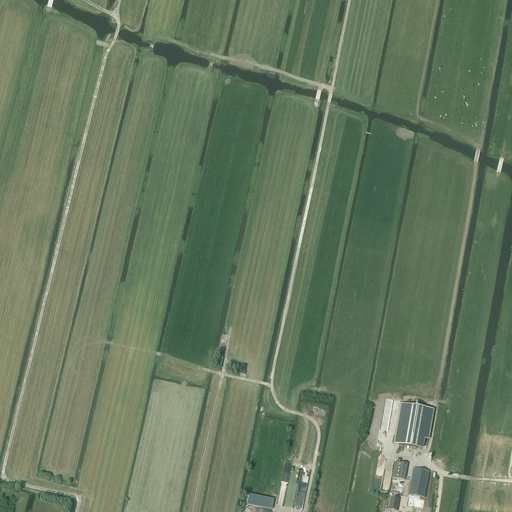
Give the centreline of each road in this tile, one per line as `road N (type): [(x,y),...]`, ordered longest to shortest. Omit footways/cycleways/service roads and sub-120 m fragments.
road 1 (track): [(119,0),(2,475),(80,497),(77,511)]
road 2 (track): [(192,511),(231,327),(254,298),(289,126),(317,99)]
road 3 (track): [(271,387),(350,0)]
road 4 (track): [(304,511),(316,425),(284,410),(266,384),(199,367)]
road 5 (track): [(106,304),(104,341),(199,367)]
